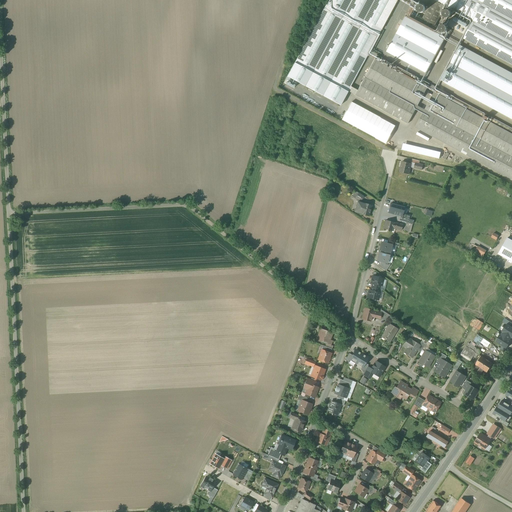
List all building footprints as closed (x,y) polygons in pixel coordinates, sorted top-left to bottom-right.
[(328,0),(287,77),(340,105),(397,0),(328,0)] [(511,0),(433,0),(472,21),(463,39),(511,65),(511,0)] [(410,13),(411,13),(413,14),(414,14),(415,13),(416,12),(417,11),(417,10),(417,8),(416,7),(415,6),(414,5),(413,5),(412,6),(410,6),(409,7),(409,9),(409,10),(409,11),(410,13)] [(438,19),(439,19),(441,18),(442,17),(443,16),(444,15),(444,13),(443,12),(442,11),(441,10),(440,9),(438,10),(437,10),(436,11),(435,12),(434,14),(435,15),(435,17),(436,18),(438,19)] [(444,39),(405,18),(387,52),(426,73),(444,39)] [(431,30),(432,31),(433,32),(435,33),(436,33),(437,32),(438,31),(439,30),(439,29),(439,27),(439,26),(438,25),(436,25),(435,24),(434,25),(432,25),(432,26),(431,28),(431,29),(431,30)] [(511,73),(459,45),(440,80),(511,119),(511,73)] [(429,84),(374,60),(355,95),(408,124),(416,109),(418,106),(429,84)] [(511,128),(437,88),(425,110),(423,113),(415,128),(511,179),(511,128)] [(411,165),(401,162),(398,173),(409,176),(411,165)] [(363,197),(354,192),(351,198),(354,200),(356,197),(361,200),(363,197)] [(371,206),(356,203),(354,213),(362,214),(361,217),(368,218),(371,206)] [(393,223),(385,220),(382,230),(391,232),(391,230),(401,232),(402,227),(393,225),(393,223)] [(413,222),(405,220),(403,226),(405,227),(404,232),(410,234),(413,222)] [(511,239),(507,237),(497,253),(511,261),(511,239)] [(381,244),(379,252),(389,254),(390,247),(381,244)] [(474,252),(483,256),(486,249),(477,246),(474,252)] [(388,254),(379,252),(377,259),(387,262),(388,254)] [(383,279),(372,276),(371,283),(372,283),(380,285),(382,286),(383,279)] [(380,285),(372,283),(371,291),(379,293),(380,285)] [(371,291),(369,290),(367,297),(378,300),(380,293),(379,293),(371,291)] [(380,312),(364,308),(362,319),(371,321),(372,317),(380,319),(381,313),(380,312)] [(381,313),(380,319),(387,320),(390,315),(381,310),(380,312),(381,313)] [(479,330),(483,323),(477,319),(472,326),(479,330)] [(398,329),(390,324),(382,336),(390,341),(398,329)] [(511,331),(511,327),(504,324),(497,337),(507,342),(511,331)] [(332,336),(326,333),(322,343),(325,344),(324,346),(328,347),(332,336)] [(480,343),(487,347),(490,343),(477,335),(473,341),(478,344),(480,343)] [(412,341),(407,338),(402,345),(407,348),(404,353),(412,357),(416,350),(419,345),(412,340),(412,341)] [(419,345),(416,350),(420,352),(422,349),(426,344),(421,341),(419,345)] [(422,349),(425,351),(426,352),(431,344),(427,342),(426,344),(422,349)] [(467,342),(459,355),(470,361),(475,353),(478,356),(481,351),(467,342)] [(332,352),(321,349),(316,361),(327,366),(332,352)] [(356,350),(350,360),(356,363),(362,354),(356,350)] [(426,352),(425,351),(419,362),(417,365),(421,367),(423,365),(428,367),(434,356),(426,352)] [(439,363),(441,359),(443,361),(446,356),(441,353),(436,361),(439,363)] [(362,354),(356,363),(363,367),(368,358),(362,354)] [(494,363),(481,356),(476,362),(489,370),(494,363)] [(443,361),(441,359),(439,363),(434,371),(444,377),(451,365),(443,361)] [(385,366),(375,360),(371,368),(368,366),(363,375),(369,378),(373,373),(379,376),(385,366)] [(453,369),(456,371),(461,364),(457,361),(453,369)] [(489,370),(476,362),(472,369),(485,377),(489,370)] [(325,370),(314,366),(310,377),(321,381),(325,370)] [(456,371),(450,381),(459,387),(465,376),(456,371)] [(321,384),(306,378),(301,389),(306,391),(304,395),(314,399),(321,384)] [(339,378),(333,393),(346,398),(350,388),(349,387),(351,383),(339,378)] [(398,380),(390,394),(404,403),(408,397),(413,400),(418,392),(398,380)] [(462,388),(466,390),(470,385),(471,383),(467,380),(462,388)] [(470,385),(466,390),(464,394),(473,399),(479,391),(470,385)] [(427,395),(420,408),(434,416),(442,403),(434,399),(427,395)] [(330,399),(326,409),(337,413),(340,404),(343,406),(345,400),(336,397),(335,401),(330,399)] [(313,404),(301,399),(296,412),(308,417),(313,404)] [(511,406),(510,405),(501,400),(497,407),(510,414),(511,410),(511,406)] [(510,414),(497,407),(493,414),(501,419),(506,421),(510,414)] [(287,418),(293,420),(289,430),(299,434),(306,417),(289,411),(287,418)] [(493,423),(486,434),(495,439),(501,429),(493,423)] [(450,430),(442,425),(439,430),(446,435),(450,430)] [(332,432),(324,429),(321,435),(318,434),(315,442),(326,447),(332,432)] [(433,434),(429,431),(426,436),(444,447),(447,442),(443,440),(444,439),(434,432),(433,434)] [(491,439),(480,432),(473,442),(485,449),(491,439)] [(296,441),(281,435),(273,453),(284,457),(287,450),(292,452),(296,441)] [(350,444),(342,441),(338,454),(345,457),(350,444)] [(357,446),(350,444),(345,457),(352,459),(357,446)] [(385,455),(373,447),(364,460),(373,466),(377,461),(381,463),(385,455)] [(422,452),(415,462),(422,467),(429,458),(422,452)] [(223,459),(215,454),(209,463),(219,468),(221,464),(226,468),(231,460),(224,456),(223,459)] [(308,458),(305,465),(316,469),(319,462),(308,458)] [(287,465),(271,459),(266,470),(273,473),(271,477),(280,481),(287,465)] [(238,464),(232,475),(238,479),(242,481),(242,480),(247,470),(248,470),(248,469),(238,464)] [(305,465),(302,473),(313,477),(316,469),(305,465)] [(405,465),(400,471),(409,477),(411,475),(414,471),(405,465)] [(374,474),(365,468),(358,477),(368,484),(374,474)] [(485,479),(487,475),(480,470),(477,475),(485,479)] [(422,482),(411,475),(409,477),(403,486),(414,493),(422,482)] [(209,478),(209,479),(206,477),(201,485),(210,490),(211,491),(213,487),(216,482),(212,480),(213,480),(209,478)] [(311,481),(300,477),(296,488),(307,492),(311,481)] [(277,486),(264,480),(261,487),(265,489),(263,494),(264,494),(271,497),(271,498),(277,486)] [(340,483),(329,480),(326,490),(336,494),(340,483)] [(369,490),(359,483),(353,492),(362,499),(369,490)] [(217,490),(213,487),(211,491),(210,490),(208,495),(213,498),(217,490)] [(411,498),(400,491),(394,499),(404,506),(411,498)] [(306,493),(303,496),(310,501),(313,498),(306,493)] [(314,506),(301,500),(302,498),(296,494),(294,499),(299,503),(295,511),(318,511),(313,509),(314,506)] [(253,502),(244,497),(239,505),(248,510),(253,502)] [(344,501),(338,498),(335,507),(340,508),(340,510),(345,511),(351,511),(355,502),(345,498),(344,501)] [(465,511),(471,505),(460,498),(450,511),(465,511)] [(437,511),(442,506),(431,499),(423,511),(437,511)]
